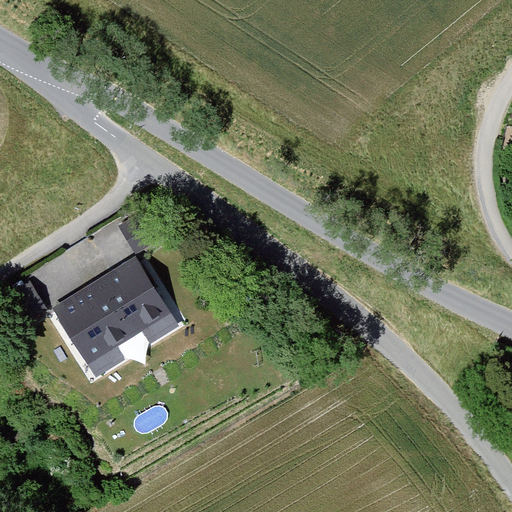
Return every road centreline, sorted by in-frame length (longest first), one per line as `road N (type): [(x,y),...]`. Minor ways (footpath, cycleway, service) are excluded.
road 1 (tertiary): [(511,325),(430,287),(149,121),(51,80)]
road 2 (unclassified): [(511,473),(358,313),(178,180)]
road 3 (residential): [(178,180),(0,290)]
road 4 (unclassified): [(178,180),(51,80)]
